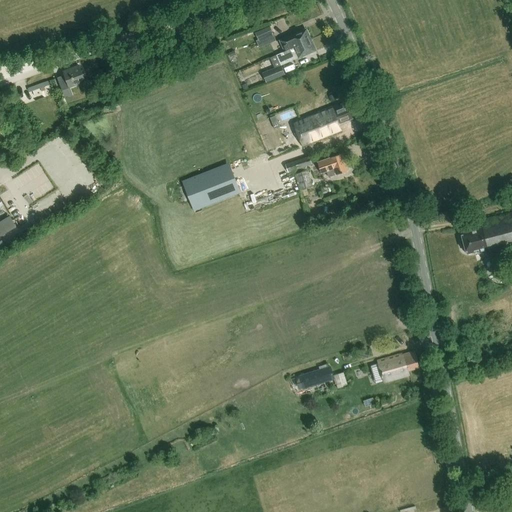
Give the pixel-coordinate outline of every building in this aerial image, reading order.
[(270,26),(255,33),(258,40),(273,33),(270,26)] [(284,52),(285,51),(312,40),(307,30),(279,41),(284,52)] [(276,32),(263,38),(266,46),(279,40),(276,32)] [(316,51),(312,40),(285,51),(284,52),(279,54),(283,65),(316,51)] [(86,83),(80,66),(63,72),(64,76),(58,78),(62,91),(86,83)] [(281,66),(263,73),(266,83),(285,76),(281,66)] [(347,101),(293,123),(303,148),(343,132),(339,124),(354,118),(347,101)] [(273,127),(280,125),(276,115),(270,117),(273,127)] [(269,120),(258,124),(269,151),(280,146),(269,120)] [(342,154),(318,162),(321,174),(327,172),(328,177),(347,172),(342,154)] [(311,155),(287,164),(289,172),(314,163),(311,155)] [(188,181),(185,182),(196,209),(238,192),(227,165),(188,181)] [(36,169),(13,185),(19,194),(42,178),(36,169)] [(314,186),(309,169),(295,173),(300,190),(314,186)] [(484,227),(462,233),(467,254),(479,251),(479,253),(489,251),(490,255),(511,249),(511,212),(482,220),(484,227)] [(0,242),(0,241),(0,236),(16,227),(10,216),(0,222),(0,242)] [(404,354),(378,361),(384,383),(410,376),(408,371),(420,368),(415,352),(404,355),(404,354)] [(331,366),(298,376),(303,390),(335,380),(334,376),(331,366)] [(343,373),(334,376),(335,380),(338,388),(347,385),(343,373)]
